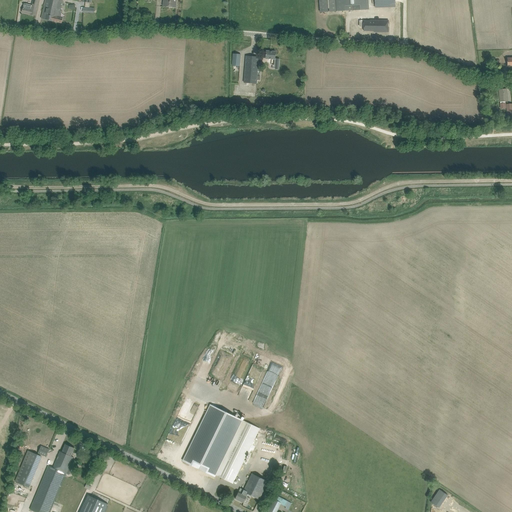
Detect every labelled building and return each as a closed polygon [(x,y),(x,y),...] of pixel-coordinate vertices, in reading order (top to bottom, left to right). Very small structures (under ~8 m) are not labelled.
[(24,3),(23,8),(22,13),(30,14),(30,15),(36,16),(38,5),(37,5),(38,0),(32,0),(32,5),(24,3)] [(45,0),(42,14),(41,19),(53,21),(54,17),(51,16),(54,0),(45,0)] [(54,0),(51,16),(54,17),(53,21),(62,23),(63,18),(60,18),(62,11),(60,10),(62,0),(54,0)] [(319,0),(320,12),(368,10),(367,0),(319,0)] [(363,21),(363,31),(374,31),(374,32),(388,32),(388,21),(373,20),(373,21),(363,21)] [(266,51),(266,56),(266,59),(272,59),(271,65),(273,65),(272,69),(275,69),(278,69),(279,59),(276,59),(275,59),(276,52),(266,51)] [(233,54),(232,66),(240,66),(241,54),(233,54)] [(246,56),(244,83),(257,84),(257,80),(260,80),(260,76),(257,76),(258,71),(259,57),(246,56)] [(506,89),(499,90),(501,109),(505,108),(505,101),(508,101),(506,89)] [(211,405),(183,461),(215,476),(216,475),(233,483),(259,429),(211,405)] [(0,411),(0,438),(8,415),(0,411)] [(48,465),(30,509),(37,511),(50,511),(55,502),(65,476),(66,474),(69,475),(74,464),(71,462),(72,460),(73,457),(71,456),(72,454),(75,448),(65,444),(63,449),(62,452),(60,451),(53,467),(48,465)] [(42,446),(39,453),(46,457),(49,449),(42,446)] [(23,462),(15,481),(29,487),(37,468),(23,462)] [(240,488),(239,492),(235,499),(244,503),(248,494),(259,500),(268,481),(252,473),(244,490),(240,488)] [(439,489),(431,502),(439,507),(448,495),(439,489)] [(80,511),(104,511),(108,504),(88,495),(80,511)] [(288,501),(277,495),(267,511),(276,511),(281,504),(285,506),(288,501)]
